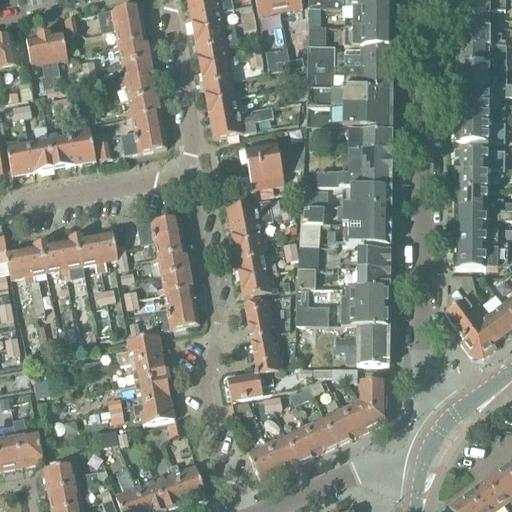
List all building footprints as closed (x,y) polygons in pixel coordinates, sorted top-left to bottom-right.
[(193,0),(187,1),(191,21),(221,16),(233,13),(231,5),(230,0),(193,0)] [(254,0),(258,21),(280,17),(276,0),(254,0)] [(302,13),(299,0),(276,0),(280,17),(302,13)] [(393,14),(393,0),(308,0),(309,13),(320,13),(346,13),(393,14)] [(505,15),(505,1),(457,1),(457,21),(489,21),(489,15),(505,15)] [(143,26),(140,10),(112,15),(98,18),(100,28),(110,26),(110,27),(114,26),(115,31),(129,28),(134,33),(139,32),(138,27),(143,26)] [(238,12),(241,27),(254,25),(252,10),(238,12)] [(309,13),(309,32),(320,32),(320,13),(309,13)] [(346,13),(345,33),(393,33),(393,14),(346,13)] [(221,16),(191,21),(194,37),(224,32),(223,31),(221,16)] [(78,31),(77,22),(65,24),(66,33),(78,31)] [(255,32),(254,25),(241,27),(242,35),(255,32)] [(116,36),(119,51),(147,46),(143,26),(138,27),(139,32),(134,33),(129,28),(115,31),(114,26),(110,27),(110,26),(100,28),(102,39),(116,36)] [(224,32),(194,37),(196,49),(194,50),(195,55),(227,49),(226,48),(235,46),(232,29),(223,31),(224,32)] [(457,29),(457,50),(504,50),(504,46),(501,46),(501,40),(489,40),(489,30),(457,29)] [(78,31),(66,33),(68,42),(80,39),(78,31)] [(309,32),(309,52),(326,52),(326,32),(320,32),(309,32)] [(357,51),(383,51),(393,52),(393,33),(345,33),(345,42),(357,42),(357,51)] [(44,38),(44,40),(51,80),(60,78),(57,66),(68,64),(62,36),(53,38),(53,37),(44,38)] [(12,39),(0,40),(0,74),(23,70),(18,45),(13,46),(12,39)] [(51,80),(44,40),(26,43),(31,71),(42,68),(45,81),(51,80)] [(119,51),(114,52),(107,53),(108,58),(120,56),(122,69),(152,63),(151,58),(149,58),(147,46),(119,51)] [(227,49),(195,55),(196,60),(198,60),(200,72),(234,66),(234,65),(233,60),(229,61),(227,49)] [(504,56),(504,50),(457,50),(457,69),(503,70),(503,56),(504,56)] [(309,52),(309,56),(308,93),(333,93),(333,74),(336,74),(336,52),(326,52),(309,52)] [(248,54),(249,62),(260,60),(259,53),(248,54)] [(345,74),(345,75),(392,75),(393,56),(339,56),(339,74),(345,74)] [(260,60),(249,62),(251,70),(262,68),(260,60)] [(289,65),(291,73),(304,71),(302,62),(289,65)] [(152,63),(122,69),(112,70),(115,88),(121,87),(153,81),(151,69),(153,68),(152,63)] [(234,66),(200,72),(203,85),(201,85),(202,91),(234,85),(231,71),(240,69),(239,64),(234,65),(234,66)] [(291,73),(289,65),(277,67),(278,76),(291,73)] [(82,68),(83,74),(83,76),(95,74),(94,66),(82,68)] [(457,69),(456,89),(503,90),(503,85),(503,70),(457,69)] [(97,82),(95,74),(83,76),(85,84),(97,82)] [(345,74),(339,74),(336,74),(333,74),(333,93),(392,94),(392,75),(345,75),(345,74)] [(304,79),(293,81),(295,90),(306,88),(304,79)] [(54,91),(51,80),(45,81),(41,82),(44,93),(46,93),(48,101),(55,99),(54,91)] [(156,94),(153,81),(121,87),(122,92),(126,91),(129,104),(158,98),(158,93),(156,94)] [(234,85),(202,91),(203,96),(205,95),(207,107),(239,101),(238,95),(236,96),(234,85)] [(54,91),(55,99),(64,98),(64,97),(74,95),(72,88),(54,91)] [(503,90),(456,89),(456,109),(488,109),(500,109),(501,102),(511,102),(511,90),(503,90)] [(333,93),(308,93),(308,112),(319,112),(329,112),(392,113),(392,94),(333,93)] [(17,97),(4,100),(6,107),(18,105),(17,97)] [(123,124),(132,122),(160,117),(158,104),(159,104),(158,98),(129,104),(131,117),(122,119),(123,124)] [(64,115),(72,114),(70,101),(62,103),(64,115)] [(239,101),(207,107),(210,122),(239,117),(237,103),(240,102),(239,101)] [(89,104),(90,112),(102,110),(101,102),(89,104)] [(64,115),(62,103),(54,104),(56,116),(64,115)] [(20,110),(22,122),(31,120),(29,109),(20,110)] [(456,109),(456,128),(504,129),(504,125),(499,124),(499,118),(488,118),(488,109),(456,109)] [(13,124),(22,122),(20,110),(11,112),(13,124)] [(102,110),(90,112),(92,120),(104,118),(102,110)] [(273,111),(239,117),(210,122),(214,143),(256,135),(254,127),(275,123),(273,111)] [(329,132),(392,132),(392,113),(329,112),(329,132)] [(121,140),(123,151),(133,149),(133,148),(137,147),(136,142),(149,139),(153,133),(158,132),(159,138),(164,137),(160,117),(132,122),(135,137),(121,140)] [(503,141),(504,129),(456,128),(455,147),(488,148),(488,141),(503,141)] [(133,149),(123,151),(125,160),(167,152),(164,137),(159,138),(158,132),(153,133),(149,139),(136,142),(137,147),(133,148),(133,149)] [(90,134),(69,138),(75,169),(96,165),(90,134)] [(333,154),(333,149),(328,149),(328,135),(308,135),(308,154),(333,154)] [(333,138),(333,149),(333,154),(344,154),(344,156),(391,156),(391,155),(392,156),(392,155),(391,155),(392,138),(347,137),(333,138)] [(54,173),(75,169),(69,138),(48,142),(54,173)] [(48,142),(28,145),(35,177),(54,173),(48,142)] [(12,181),(35,177),(28,145),(6,149),(12,181)] [(249,172),(305,161),(305,153),(287,156),(287,159),(279,160),(277,145),(245,151),(249,172)] [(97,149),(99,156),(111,154),(109,146),(97,149)] [(99,156),(100,165),(112,162),(111,154),(99,156)] [(502,178),(502,173),(503,167),(499,167),(487,167),(488,156),(455,155),(455,177),(502,178)] [(344,174),(391,175),(391,156),(344,156),(344,166),(344,174)] [(274,201),(271,190),(284,188),(283,181),(291,179),(290,175),(304,172),(305,161),(249,172),(252,193),(255,205),(274,201)] [(341,193),(391,194),(391,192),(391,180),(391,175),(344,174),(344,175),(318,175),(318,178),(318,192),(340,192),(340,193),(341,193)] [(503,183),(502,178),(455,177),(455,196),(487,197),(487,189),(498,188),(498,183),(503,183)] [(307,178),(307,191),(318,192),(318,178),(307,178)] [(341,212),(343,212),(391,213),(391,194),(341,193),(341,212)] [(303,196),(303,213),(322,213),(325,213),(326,213),(326,196),(303,196)] [(487,205),(487,197),(455,196),(455,216),(511,217),(511,208),(503,209),(503,205),(487,205)] [(273,226),(269,205),(227,213),(230,231),(259,226),(260,228),(273,226)] [(280,214),(282,221),(294,219),(292,211),(280,214)] [(346,231),(390,232),(391,214),(391,213),(343,212),(343,231),(346,231)] [(302,213),(301,231),(322,231),(322,213),(303,213),(302,213)] [(454,236),(500,237),(499,227),(511,226),(511,217),(455,216),(454,236)] [(137,230),(139,240),(150,238),(150,239),(154,239),(155,244),(168,241),(173,246),(179,245),(178,240),(183,239),(179,222),(137,230)] [(263,244),(260,228),(259,226),(230,231),(233,249),(263,244)] [(285,239),(296,237),(296,231),(284,233),(285,239)] [(301,231),(300,253),(318,253),(318,242),(325,242),(325,231),(322,231),(301,231)] [(390,232),(346,231),(346,249),(390,250),(390,232)] [(116,250),(112,234),(95,238),(100,267),(118,264),(118,263),(116,250)] [(511,236),(500,237),(454,236),(454,254),(505,255),(506,245),(509,245),(511,244),(511,236)] [(102,275),(100,267),(95,238),(77,241),(82,270),(91,268),(93,277),(102,275)] [(153,248),(156,263),(186,258),(183,239),(178,240),(179,245),(173,246),(168,241),(155,244),(154,239),(150,239),(150,238),(139,240),(141,250),(153,248)] [(82,270),(77,241),(59,244),(66,282),(67,284),(85,281),(82,270)] [(59,283),(66,282),(59,244),(41,248),(47,277),(57,275),(59,283)] [(234,262),(235,267),(266,261),(266,260),(263,244),(233,249),(236,261),(234,262)] [(511,244),(509,245),(506,245),(505,255),(454,254),(454,274),(486,274),(497,274),(502,272),(508,272),(511,268),(511,244)] [(283,250),(285,258),(297,255),(295,247),(283,250)] [(41,248),(23,251),(30,289),(35,288),(34,280),(47,277),(41,248)] [(123,249),(116,250),(118,263),(125,262),(123,249)] [(5,255),(7,265),(11,284),(24,282),(25,290),(30,289),(23,251),(6,255),(5,255)] [(298,275),(314,275),(318,275),(318,253),(300,253),(298,275)] [(297,255),(285,258),(286,265),(299,263),(297,255)] [(339,273),(339,275),(390,276),(390,256),(383,256),(349,257),(349,262),(341,263),(341,273),(339,273)] [(158,268),(160,281),(191,275),(190,270),(188,270),(186,258),(156,263),(154,263),(155,269),(158,268)] [(266,261),(235,267),(236,272),(238,272),(240,285),(273,279),(276,278),(273,259),(266,260),(266,261)] [(125,262),(118,263),(118,264),(121,275),(128,274),(125,262)] [(160,299),(164,298),(193,293),(190,281),(192,280),(191,275),(160,281),(162,292),(159,293),(160,299)] [(314,275),(298,275),(297,293),(308,294),(314,294),(314,275)] [(390,276),(339,275),(338,285),(344,286),(344,291),(346,291),(346,294),(357,294),(390,296),(390,276)] [(120,280),(122,289),(134,286),(133,278),(120,280)] [(269,284),(274,283),(273,279),(240,285),(244,303),(272,298),(269,284)] [(479,317),(479,316),(479,312),(471,282),(446,282),(446,319),(462,341),(464,344),(460,347),(470,360),(483,362),(496,352),(493,348),(476,322),(475,320),(479,317)] [(39,287),(35,288),(30,289),(39,339),(48,337),(39,287)] [(113,293),(105,294),(107,307),(116,306),(113,293)] [(154,315),(156,326),(165,324),(165,323),(169,322),(168,317),(177,316),(182,315),(185,309),(190,308),(191,313),(196,312),(193,293),(164,298),(167,313),(154,315)] [(297,293),(296,313),(308,313),(308,294),(297,293)] [(99,309),(106,308),(107,307),(105,294),(97,295),(99,309)] [(138,303),(136,294),(123,297),(125,305),(138,303)] [(389,314),(390,296),(357,294),(346,294),(346,303),(342,303),(342,313),(389,314)] [(138,303),(125,305),(126,314),(139,311),(138,303)] [(251,343),(272,340),(271,331),(274,331),(269,303),(245,308),(251,343)] [(476,322),(493,348),(497,346),(496,345),(511,333),(511,307),(509,304),(487,321),(484,317),(482,319),(479,316),(479,317),(475,320),(476,322)] [(0,309),(0,317),(10,316),(9,308),(0,309)] [(156,326),(157,336),(199,329),(196,312),(191,313),(190,308),(185,309),(182,315),(177,316),(168,317),(169,322),(165,323),(165,324),(156,326)] [(328,313),(308,313),(296,313),(295,331),(328,332),(328,313)] [(342,332),(346,332),(389,333),(389,314),(342,313),(342,332)] [(10,316),(0,317),(0,325),(12,324),(10,316)] [(129,329),(131,341),(140,339),(138,327),(129,329)] [(333,340),(333,352),(389,353),(389,333),(346,332),(346,339),(343,339),(343,343),(339,343),(339,340),(333,340)] [(64,335),(67,350),(68,352),(77,351),(74,333),(64,335)] [(93,334),(84,336),(87,349),(96,347),(93,334)] [(128,368),(163,361),(159,340),(127,346),(129,357),(121,359),(114,360),(116,370),(123,369),(128,368)] [(258,379),(259,379),(284,374),(279,346),(274,347),(272,340),(251,343),(257,375),(258,379)] [(3,345),(5,353),(17,351),(15,343),(3,345)] [(55,349),(42,352),(44,361),(57,359),(55,349)] [(17,351),(5,353),(7,361),(18,359),(17,351)] [(358,370),(389,370),(389,353),(333,352),(333,361),(338,361),(338,358),(344,359),(344,370),(358,370)] [(129,389),(167,382),(163,361),(128,368),(130,377),(127,378),(129,389)] [(43,364),(29,368),(32,378),(33,377),(33,379),(46,376),(43,364)] [(101,372),(99,365),(83,368),(84,375),(101,372)] [(312,374),(301,374),(297,374),(297,382),(311,382),(312,374)] [(314,382),(315,383),(333,382),(338,387),(357,387),(357,374),(314,374),(314,382)] [(258,379),(257,375),(254,375),(255,379),(227,383),(231,405),(263,399),(259,379),(258,379)] [(44,380),(31,382),(35,402),(48,399),(44,380)] [(139,407),(170,402),(167,382),(129,389),(131,403),(138,401),(139,407)] [(360,386),(360,402),(375,432),(384,427),(384,428),(385,428),(383,424),(385,421),(389,421),(389,420),(388,420),(389,387),(360,386)] [(308,392),(312,399),(322,394),(319,387),(308,392)] [(313,402),(312,399),(308,392),(298,397),(289,399),(295,411),(313,402)] [(109,412),(121,409),(119,399),(98,403),(100,412),(108,411),(109,412)] [(8,400),(6,401),(0,402),(0,414),(10,412),(8,400)] [(170,402),(139,407),(133,409),(135,419),(141,418),(143,430),(174,424),(170,402)] [(278,402),(270,403),(272,414),(280,413),(278,402)] [(357,440),(375,432),(360,402),(343,410),(357,440)] [(272,414),(270,403),(262,404),(264,415),(272,414)] [(331,416),(322,420),(337,450),(357,440),(343,410),(338,412),(335,406),(328,409),(331,416)] [(228,410),(231,422),(252,418),(247,407),(240,408),(228,410)] [(123,419),(121,409),(109,412),(109,414),(111,422),(123,419)] [(111,422),(109,414),(100,416),(101,424),(111,422)] [(317,459),(337,450),(322,420),(303,429),(317,459)] [(15,438),(21,470),(43,466),(37,435),(26,437),(23,423),(13,425),(14,432),(15,438)] [(186,439),(184,427),(176,428),(178,440),(186,439)] [(170,442),(178,440),(176,428),(168,430),(170,441),(170,442)] [(298,468),(317,459),(303,429),(284,438),(298,468)] [(0,441),(0,468),(1,474),(21,470),(15,438),(14,432),(1,434),(2,441),(0,441)] [(95,455),(117,450),(115,439),(114,434),(93,438),(95,455)] [(127,437),(115,439),(117,450),(118,453),(129,451),(127,437)] [(279,477),(298,468),(284,438),(265,448),(279,477)] [(261,486),(279,477),(265,448),(246,457),(254,473),(255,473),(261,486)] [(44,474),(47,495),(79,489),(110,483),(108,474),(97,476),(77,480),(74,460),(62,462),(63,471),(44,474)] [(511,463),(503,470),(511,482),(511,463)] [(172,471),(186,509),(207,501),(195,471),(180,477),(177,469),(172,471)] [(504,509),(511,503),(511,482),(503,470),(492,478),(488,480),(484,483),(504,509)] [(165,511),(177,511),(186,509),(172,471),(167,473),(170,481),(156,486),(165,511)] [(116,500),(120,511),(142,511),(133,485),(128,472),(116,477),(124,497),(116,500)] [(133,485),(142,511),(165,511),(156,486),(141,492),(138,483),(133,485)] [(481,486),(466,497),(477,511),(500,511),(504,509),(484,483),(481,486)] [(50,511),(73,511),(83,510),(79,489),(47,495),(50,511)] [(100,507),(112,503),(109,495),(97,499),(100,507)] [(477,511),(466,497),(448,510),(449,511),(477,511)] [(100,507),(101,511),(114,511),(112,503),(100,507)]
